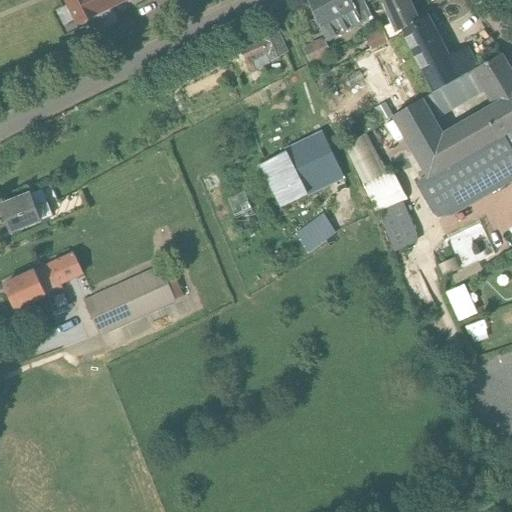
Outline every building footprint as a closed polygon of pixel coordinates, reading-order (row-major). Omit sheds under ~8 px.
[(66,0),(78,23),(125,0),(66,0)] [(355,2),(352,3),(350,0),(311,0),(308,2),(318,24),(319,23),(328,42),(335,39),(372,19),(364,4),(358,7),(355,2)] [(408,0),(381,0),(391,24),(364,38),(370,52),(390,43),(422,27),(418,20),(408,0)] [(419,101),(475,69),(463,48),(446,57),(426,16),(418,20),(422,27),(390,43),(419,101)] [(286,53),(286,52),(278,34),(263,40),(261,37),(240,46),(251,72),(271,64),(273,68),(283,63),(280,57),(286,53)] [(310,62),(328,54),(322,42),(304,50),(310,62)] [(427,177),(418,182),(438,218),(511,175),(511,76),(499,55),(475,69),(419,101),(392,117),(413,153),(427,177)] [(385,103),(375,109),(382,122),(393,116),(385,103)] [(347,138),(364,179),(387,170),(371,129),(347,138)] [(283,209),(343,179),(321,135),(261,166),(283,209)] [(376,214),(379,213),(394,252),(409,246),(398,221),(409,216),(403,202),(407,201),(392,172),(363,184),(376,214)] [(52,217),(47,205),(47,203),(35,208),(30,195),(0,206),(10,232),(52,217)] [(328,210),(298,228),(311,250),(341,232),(328,210)] [(15,309),(61,288),(60,286),(82,276),(73,254),(4,286),(15,309)] [(161,269),(175,300),(183,296),(169,265),(161,269)] [(101,334),(175,300),(161,269),(86,302),(101,334)] [(461,319),(479,312),(468,282),(450,289),(461,319)] [(478,326),(478,325),(472,326),(476,342),(491,338),(488,324),(478,326)] [(63,351),(59,332),(21,339),(23,348),(5,352),(7,362),(63,351)]
